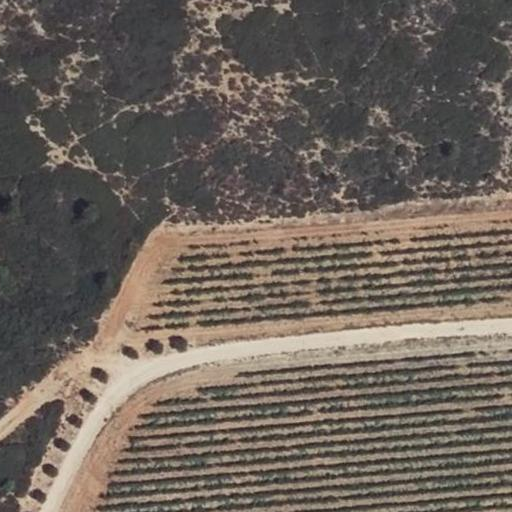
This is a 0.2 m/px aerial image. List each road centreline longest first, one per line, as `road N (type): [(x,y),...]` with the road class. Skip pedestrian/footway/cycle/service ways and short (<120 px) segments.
road 1 (track): [(57,511),(121,376),(156,370),(207,344),(511,322)]
road 2 (track): [(121,376),(0,458)]
